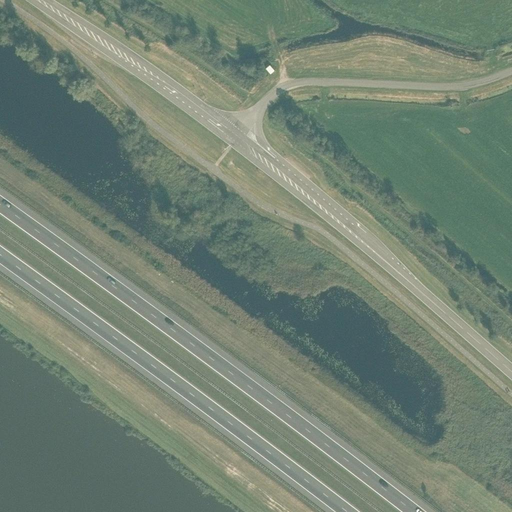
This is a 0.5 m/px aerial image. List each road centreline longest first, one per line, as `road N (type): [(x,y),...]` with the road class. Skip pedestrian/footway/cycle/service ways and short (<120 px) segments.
road 1 (motorway): [(412,511),(0,208)]
road 2 (motorway): [(0,256),(344,511)]
road 3 (tertiary): [(511,374),(237,137)]
road 4 (unclassified): [(237,137),(277,91),(297,83),(457,87),(511,71)]
road 5 (tertiary): [(237,137),(38,0)]
